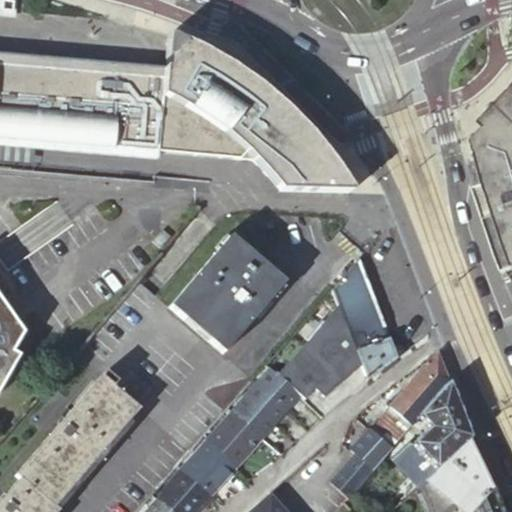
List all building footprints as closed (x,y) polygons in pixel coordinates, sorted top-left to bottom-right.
[(12,4),(1,3),(0,12),(11,14),(12,4)] [(347,196),(349,196),(350,195),(350,194),(350,192),(348,189),(341,178),(330,164),(321,151),(307,135),(297,124),(287,114),(281,108),(277,105),(269,98),(263,93),(255,86),(250,82),(236,73),(232,70),(229,68),(223,64),(221,63),(213,58),(200,52),(187,45),(185,44),(178,41),(174,39),(172,38),(167,37),(166,49),(164,72),(157,153),(253,162),(267,178),(280,193),(314,195),(347,196)] [(0,139),(157,153),(164,72),(0,57),(0,139)] [(511,96),(485,125),(490,130),(479,142),(487,191),(491,202),(496,218),(504,240),(506,246),(511,260),(511,96)] [(0,147),(157,161),(157,153),(0,139),(0,147)] [(499,263),(505,279),(511,276),(511,260),(506,246),(504,240),(496,218),(491,202),(487,191),(475,195),(481,215),(492,245),(499,263)] [(159,248),(169,238),(161,231),(152,242),(159,248)] [(222,354),(283,283),(229,237),(226,241),(223,238),(214,249),(216,251),(168,308),(222,354)] [(366,382),(396,359),(383,328),(411,317),(392,271),(365,282),(356,261),(329,291),(336,306),(360,368),(366,382)] [(0,385),(13,362),(12,355),(9,353),(18,338),(18,330),(0,304),(0,385)] [(275,375),(299,398),(306,403),(316,392),(324,400),(360,368),(336,306),(275,375)] [(448,383),(436,354),(388,409),(389,410),(371,430),(392,448),(417,419),(448,383)] [(253,387),(230,413),(260,440),(299,398),(275,375),(269,369),(253,387)] [(53,508),(137,410),(112,388),(117,383),(105,372),(14,477),(18,480),(0,501),(0,511),(56,511),(57,511),(53,508)] [(418,487),(467,441),(471,438),(457,404),(449,382),(448,383),(417,419),(427,430),(414,442),(394,464),(417,488),(418,487)] [(260,440),(230,413),(217,428),(247,455),(260,440)] [(235,469),(247,455),(217,428),(205,443),(235,469)] [(371,430),(369,429),(349,451),(353,456),(329,484),(337,492),(327,502),(337,511),(343,504),(392,448),(371,430)] [(475,458),(467,441),(418,487),(428,511),(450,511),(451,511),(455,507),(459,511),(471,511),(491,490),(475,458)] [(209,497),(235,469),(205,443),(180,472),(209,497)] [(270,496),(284,511),(304,511),(290,495),(314,476),(304,464),(270,496)] [(180,472),(156,500),(169,511),(196,511),(209,497),(180,472)] [(471,511),(500,511),(495,498),(491,490),(471,511)] [(284,511),(270,496),(250,511),(284,511)] [(169,511),(156,500),(145,511),(169,511)]
